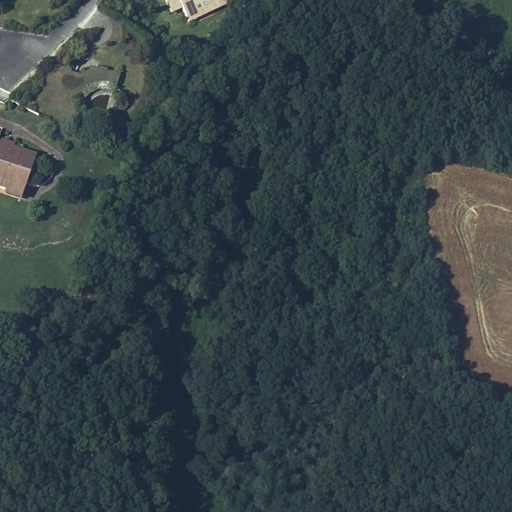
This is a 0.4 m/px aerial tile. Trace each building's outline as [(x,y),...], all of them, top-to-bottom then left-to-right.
[(170,0),(159,0),(167,14),(176,9),(170,0)] [(170,0),(176,9),(181,21),(213,6),(215,11),(234,1),(233,0),(170,0)] [(184,26),(215,11),(213,6),(181,21),(184,26)] [(0,184),(7,187),(17,190),(24,170),(26,171),(33,152),(13,145),(12,146),(5,144),(6,141),(0,139),(1,136),(0,135),(0,184)] [(12,146),(13,145),(14,141),(1,136),(0,139),(6,141),(5,144),(12,146)] [(30,172),(26,171),(24,170),(17,190),(7,187),(5,192),(21,198),(30,172)]
